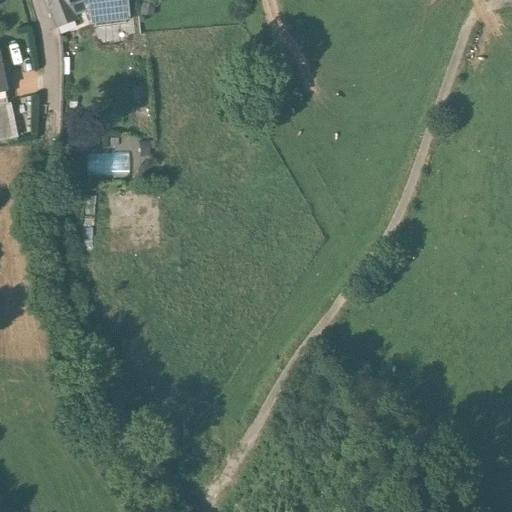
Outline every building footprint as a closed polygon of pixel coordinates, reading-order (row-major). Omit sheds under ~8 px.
[(73,16),(88,10),(83,0),(48,0),(58,26),(75,20),(73,16)] [(83,0),(88,10),(94,9),(95,22),(126,19),(123,0),(83,0)] [(123,0),(126,19),(136,18),(134,0),(123,0)] [(143,0),(141,15),(152,18),(156,2),(149,0),(143,0)] [(0,143),(19,140),(11,104),(0,106),(0,143)] [(136,206),(158,205),(158,196),(136,197),(136,206)]
